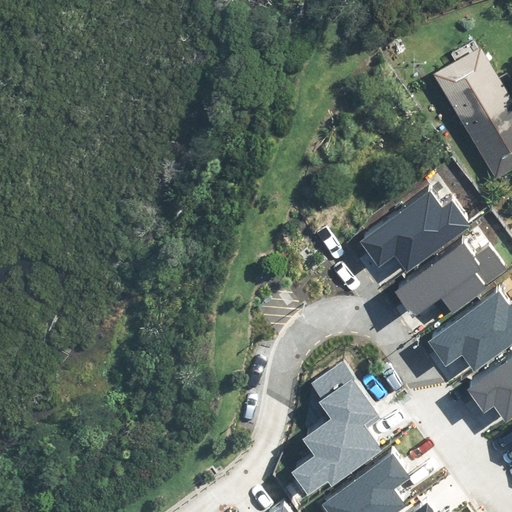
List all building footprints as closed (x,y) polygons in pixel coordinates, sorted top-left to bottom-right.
[(431,69),(495,176),(511,165),(511,96),(479,41),(431,69)] [(402,259),(479,207),(455,171),(363,233),(384,264),(398,254),(402,259)] [(510,261),(480,217),(403,270),(422,298),(448,280),(459,295),(510,261)] [(476,358),(511,331),(511,292),(502,278),(421,339),(446,372),(472,353),(476,358)] [(507,407),(511,403),(511,344),(469,376),(487,400),(496,393),(507,407)] [(321,436),(292,456),(307,478),(329,463),(334,470),(387,434),(369,408),(384,398),(350,348),(316,371),(337,402),(310,420),(321,436)] [(341,506),(331,511),(383,511),(398,502),(387,486),(415,467),(397,441),(329,489),(341,506)] [(431,486),(394,511),(463,511),(452,496),(443,503),(431,486)] [(270,511),(302,511),(287,490),(266,505),(270,511)]
